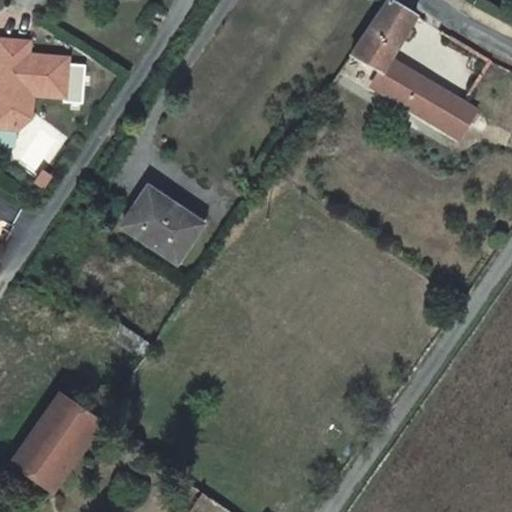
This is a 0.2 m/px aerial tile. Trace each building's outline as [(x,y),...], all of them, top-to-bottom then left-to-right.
[(391,59),(417,15),(392,0),(389,0),(351,55),(381,73),(383,74),(391,59)] [(30,42),(0,39),(0,77),(1,77),(0,85),(0,84),(0,127),(19,129),(32,119),(34,95),(65,97),(66,97),(69,64),(69,58),(29,55),(30,42)] [(436,85),(391,59),(383,74),(381,73),(373,86),(419,113),(436,85)] [(364,86),(371,69),(355,63),(348,80),(364,86)] [(66,97),(65,97),(65,102),(83,104),(86,65),(69,64),(66,97)] [(478,110),(436,85),(419,113),(461,138),(478,110)] [(123,226),(177,262),(200,228),(181,215),(183,212),(149,188),(123,226)] [(183,212),(181,215),(200,228),(205,220),(187,207),(183,212)] [(144,358),(153,346),(116,322),(108,335),(144,358)] [(101,422),(115,401),(99,390),(85,411),(60,394),(12,463),(53,491),(101,422)]
